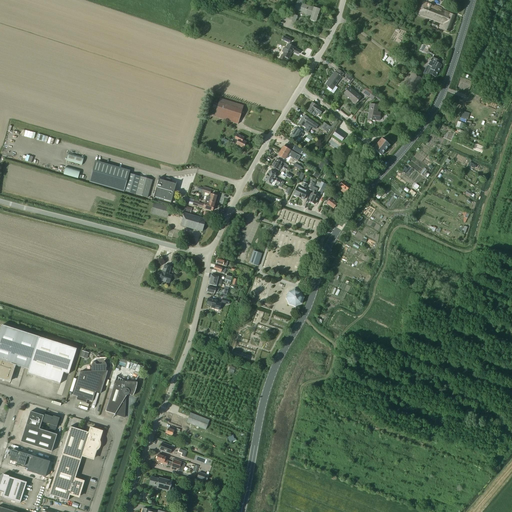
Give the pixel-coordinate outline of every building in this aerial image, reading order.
[(455,16),(424,1),(418,14),(443,23),(441,29),(448,32),(455,16)] [(296,2),(295,7),(299,8),(298,10),(301,11),(301,10),(304,11),(304,10),(312,13),(312,15),(310,20),(312,20),(316,22),(320,10),(314,8),(296,2)] [(288,20),(295,23),(297,16),(290,14),(288,20)] [(281,55),(280,59),(281,60),(284,61),(286,57),(289,59),(291,53),(292,53),(293,52),(298,54),(300,51),(295,48),(295,47),(289,44),(287,49),(285,48),(283,52),(285,53),(283,56),(281,55)] [(429,50),(428,50),(426,53),(433,57),(435,53),(432,52),(433,50),(430,49),(429,50)] [(432,67),(428,73),(435,77),(441,65),(439,64),(440,62),(432,57),(428,65),(432,67)] [(334,72),(325,85),(332,90),(335,92),(337,88),(335,86),(342,77),(344,74),(337,69),(335,72),(334,72)] [(403,87),(404,88),(413,93),(423,79),(412,73),(403,87)] [(355,104),(362,97),(350,87),(344,94),(350,99),(355,104)] [(214,117),(238,125),(244,105),(220,98),(214,117)] [(312,104),(307,111),(311,114),(315,117),(317,113),(320,115),(323,111),(317,107),(317,106),(312,103),(312,104)] [(377,112),(378,110),(378,105),(370,104),(368,119),(376,121),(376,120),(379,121),(381,113),(377,112)] [(462,111),(460,118),(468,120),(470,113),(462,111)] [(308,118),(304,115),(299,124),(303,126),(307,129),(309,125),(315,130),(318,125),(308,118)] [(324,123),(322,125),(328,129),(331,132),(338,122),(336,121),(331,128),(324,123)] [(304,134),(301,133),(302,132),(296,128),(290,136),(296,140),(299,136),(301,138),(304,134)] [(346,136),(337,130),(333,136),(342,142),(346,136)] [(30,131),(28,137),(58,145),(60,140),(44,136),(44,135),(30,131)] [(234,144),(236,144),(236,145),(243,148),(246,142),(242,140),(244,138),(237,134),(235,139),(233,140),(234,144)] [(372,142),(366,150),(366,151),(369,153),(373,149),(373,150),(381,156),(389,145),(381,139),(376,145),(374,143),(374,144),(372,142)] [(293,149),(301,154),(304,150),(295,145),(293,149)] [(298,155),(291,151),(283,146),(280,151),(288,155),(289,153),(296,157),(298,155)] [(25,151),(22,161),(46,167),(56,170),(58,164),(54,163),(55,160),(49,158),(48,161),(36,158),(37,151),(29,149),(28,152),(25,151)] [(291,161),(286,158),(288,155),(280,151),(278,156),(285,160),(290,163),(291,161)] [(66,161),(82,165),(84,158),(68,153),(66,161)] [(272,166),(279,170),(281,168),(283,169),(286,171),(287,168),(286,167),(287,165),(283,163),(276,159),(275,161),(274,161),(272,166)] [(124,192),(124,191),(129,173),(130,171),(96,161),(89,182),(124,192)] [(78,179),(80,171),(65,167),(63,175),(78,179)] [(269,170),(267,175),(280,183),(281,181),(275,178),(277,175),(269,170)] [(129,173),(124,191),(147,198),(153,180),(129,173)] [(267,175),(264,180),(271,185),(273,182),(275,183),(278,185),(280,183),(267,175)] [(154,198),(154,197),(171,201),(171,203),(177,183),(176,184),(170,182),(171,180),(166,179),(165,181),(159,179),(160,178),(154,198)] [(351,185),(344,180),(339,186),(343,189),(341,191),(344,194),(351,185)] [(303,182),(301,186),(300,188),(297,186),(293,195),(299,197),(305,183),(303,182)] [(308,184),(305,183),(299,197),(304,200),(308,191),(305,190),(306,188),(308,184)] [(311,191),(313,192),(311,195),(312,195),(309,202),(315,204),(318,197),(315,195),(316,192),(317,189),(313,187),(311,191)] [(212,203),(215,203),(217,196),(211,194),(210,197),(206,196),(205,200),(212,202),(212,203)] [(328,205),(333,209),(337,203),(331,198),(328,202),(327,201),(325,204),(328,206),(328,205)] [(194,201),(193,205),(212,211),(213,210),(214,210),(215,207),(214,207),(215,204),(215,203),(212,203),(212,202),(205,200),(204,204),(199,203),(194,201)] [(167,218),(170,207),(154,202),(150,214),(167,218)] [(184,213),(181,226),(202,232),(206,219),(184,213)] [(259,253),(253,251),(250,263),(258,266),(262,254),(259,253)] [(216,263),(215,265),(222,267),(223,266),(224,266),(226,266),(227,264),(227,262),(224,261),(224,260),(218,258),(216,263)] [(161,276),(160,276),(159,278),(160,279),(159,280),(169,283),(172,276),(168,275),(171,267),(165,265),(162,273),(162,272),(161,276)] [(215,265),(214,270),(221,272),(225,274),(226,269),(222,268),(222,267),(215,265)] [(222,280),(218,279),(219,276),(211,274),(210,279),(222,282),(222,280)] [(295,290),(289,293),(287,298),(290,303),(295,306),(300,303),(302,298),(300,292),(295,290)] [(208,298),(206,304),(212,306),(211,308),(220,310),(222,303),(217,302),(217,301),(208,298)] [(251,309),(248,321),(252,322),(253,320),(261,322),(264,312),(251,309)] [(0,378),(2,379),(2,378),(3,378),(11,381),(11,380),(16,365),(25,368),(29,369),(27,374),(60,384),(64,372),(69,373),(77,349),(72,347),(39,337),(2,325),(0,331),(0,378)] [(102,389),(108,371),(106,371),(106,367),(107,367),(107,366),(107,365),(106,365),(106,364),(106,363),(105,363),(105,362),(104,361),(107,359),(106,359),(99,359),(98,359),(97,360),(96,360),(95,360),(95,361),(94,361),(94,362),(93,361),(93,362),(92,363),(92,364),(92,365),(91,366),(91,367),(92,371),(80,372),(77,381),(102,389)] [(136,383),(136,382),(115,381),(117,376),(111,394),(125,399),(128,393),(132,396),(132,394),(133,393),(134,392),(134,390),(135,389),(135,388),(136,386),(136,385),(136,383)] [(100,394),(102,389),(77,381),(73,395),(77,397),(77,399),(87,402),(87,400),(92,402),(95,392),(100,394)] [(126,399),(125,399),(111,394),(105,411),(116,415),(124,417),(126,399)] [(57,435),(39,429),(43,417),(44,418),(43,422),(51,425),(49,431),(54,433),(56,426),(57,427),(57,426),(60,418),(53,416),(53,417),(45,414),(45,415),(44,416),(30,411),(21,442),(52,452),(57,435)] [(176,411),(172,420),(178,423),(182,414),(176,411)] [(187,422),(205,430),(209,420),(190,413),(187,422)] [(98,442),(98,441),(99,440),(102,433),(101,431),(91,428),(89,433),(70,427),(61,455),(81,461),(82,456),(92,459),(93,458),(96,450),(95,449),(96,449),(96,448),(97,448),(97,447),(98,447),(98,446),(98,445),(99,444),(98,443),(98,442)] [(168,428),(166,434),(172,436),(175,428),(172,427),(171,429),(168,428)] [(174,449),(175,446),(172,445),(171,446),(162,443),(160,450),(170,453),(172,449),(174,449)] [(187,450),(179,447),(178,451),(178,452),(182,453),(181,456),(184,457),(186,453),(187,450)] [(8,464),(16,466),(16,465),(28,469),(27,471),(45,477),(50,462),(13,450),(8,463),(8,464)] [(71,492),(77,494),(79,495),(84,481),(75,479),(81,461),(61,455),(48,494),(68,501),(71,492)] [(158,455),(156,460),(161,461),(160,463),(167,465),(171,466),(173,463),(164,460),(166,457),(158,455)] [(181,462),(174,460),(173,463),(171,466),(179,469),(181,462)] [(197,478),(206,481),(208,476),(199,473),(197,478)] [(9,476),(3,474),(0,483),(0,491),(3,492),(2,497),(20,503),(27,482),(9,477),(9,476)] [(151,477),(149,485),(157,487),(157,488),(169,491),(172,481),(159,478),(159,479),(151,477)]
